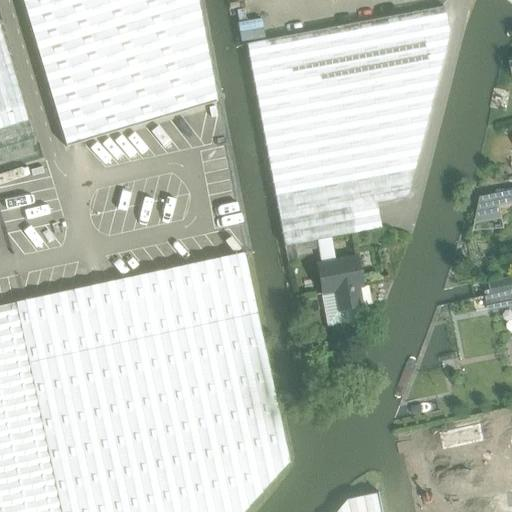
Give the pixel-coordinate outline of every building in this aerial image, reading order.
[(195,0),(21,0),(65,147),(215,102),(195,0)] [(335,263),(330,238),(381,229),(376,203),(407,197),(449,34),(443,7),(246,45),(287,264),(298,262),(297,253),(318,250),(321,265),(335,263)] [(0,155),(35,146),(13,74),(0,29),(0,155)] [(511,191),(480,198),(475,225),(503,220),(500,207),(511,204),(511,191)] [(0,511),(243,511),(288,462),(243,254),(0,306),(0,511)] [(321,265),(316,266),(321,296),(334,293),(337,312),(360,308),(354,275),(359,275),(356,259),(335,263),(321,265)] [(511,277),(489,283),(491,294),(511,289),(511,277)] [(511,303),(511,290),(486,296),(488,309),(511,303)] [(382,511),(379,494),(376,495),(350,500),(339,511),(382,511)]
